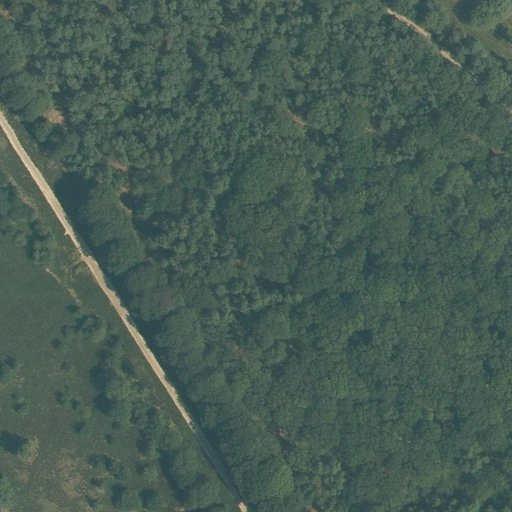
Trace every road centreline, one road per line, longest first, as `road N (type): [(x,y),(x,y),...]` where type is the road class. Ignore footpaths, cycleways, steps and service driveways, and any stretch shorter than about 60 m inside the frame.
road 1 (track): [(245,511),(0,119)]
road 2 (track): [(375,0),(511,111)]
